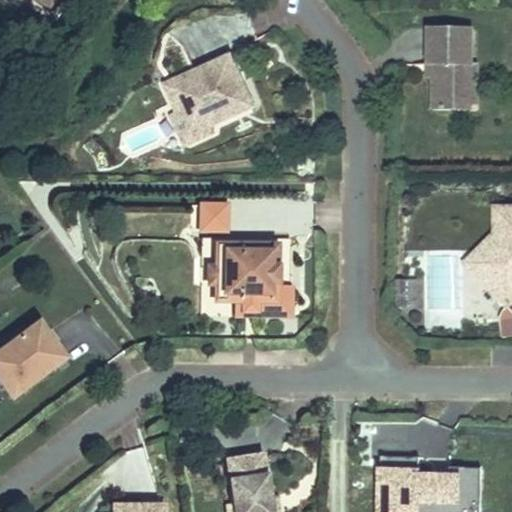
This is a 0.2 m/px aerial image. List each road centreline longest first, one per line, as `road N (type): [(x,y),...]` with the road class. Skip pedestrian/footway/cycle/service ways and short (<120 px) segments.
road 1 (residential): [(354,379),(358,95),(301,0)]
road 2 (residential): [(354,379),(161,383),(0,497)]
road 3 (residential): [(354,379),(511,378)]
